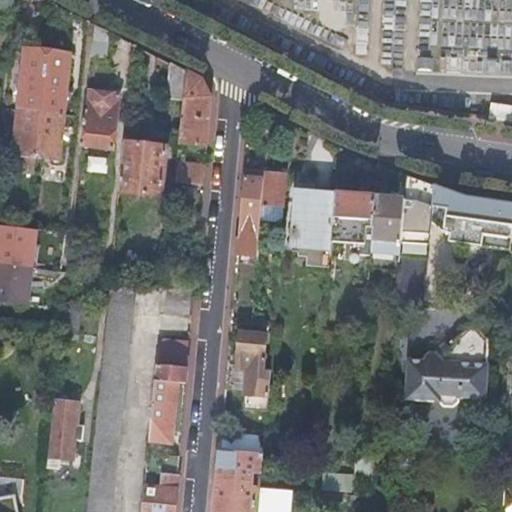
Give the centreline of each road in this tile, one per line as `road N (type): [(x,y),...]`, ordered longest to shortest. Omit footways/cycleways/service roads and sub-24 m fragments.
road 1 (residential): [(235,66),(193,511)]
road 2 (residential): [(511,159),(367,134),(235,66)]
road 3 (residential): [(235,66),(104,0)]
